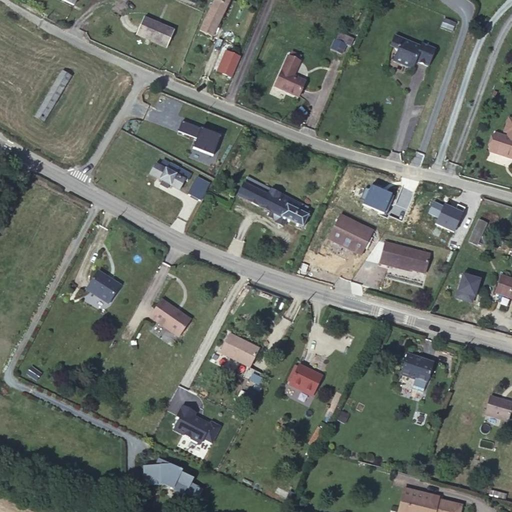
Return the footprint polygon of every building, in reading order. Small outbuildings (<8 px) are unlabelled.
[(212,36),(229,0),(215,0),(200,31),(212,36)] [(173,31),(144,18),(136,34),(166,47),(173,31)] [(428,65),(435,48),(421,42),(420,46),(394,35),(390,44),(397,47),(398,48),(393,61),(409,67),(412,66),(415,60),(428,65)] [(343,43),(332,38),(328,47),(340,52),(343,43)] [(232,77),(240,58),(226,52),(218,72),(232,77)] [(297,97),(304,81),(292,76),(298,62),(286,57),(273,87),(297,97)] [(57,98),(70,77),(62,72),(49,93),(57,98)] [(35,117),(43,122),(57,98),(49,93),(35,117)] [(511,158),(511,138),(494,134),(489,152),(511,158)] [(190,177),(162,162),(158,168),(154,165),(148,175),(161,182),(158,186),(166,190),(168,187),(178,192),(184,182),(186,183),(190,177)] [(308,208),(271,189),(247,177),(238,196),(270,212),(268,216),(276,220),(275,222),(284,226),(287,220),(303,228),(309,215),(305,214),(308,208)] [(199,203),(208,187),(196,180),(187,196),(199,203)] [(323,237),(329,239),(341,216),(335,213),(323,237)] [(373,232),(341,216),(329,239),(362,255),(373,232)] [(487,224),(478,220),(468,241),(477,245),(487,224)] [(426,274),(430,255),(385,243),(380,264),(390,266),(390,265),(426,274)] [(120,286),(111,280),(110,281),(106,279),(107,278),(97,272),(86,289),(108,303),(120,286)] [(511,280),(500,276),(494,293),(511,299),(511,280)] [(189,322),(175,312),(176,311),(161,300),(149,318),(178,337),(189,322)] [(190,320),(176,311),(175,312),(189,322),(190,320)] [(258,352),(242,344),(243,342),(230,335),(220,353),(249,369),(258,352)] [(259,351),(243,342),(242,344),(258,352),(259,351)] [(433,363),(407,354),(398,382),(400,377),(409,380),(410,378),(415,380),(412,388),(423,392),(424,388),(425,389),(433,363)] [(321,376),(299,365),(298,367),(291,382),(289,386),(298,390),(300,388),(313,394),(321,376)] [(298,367),(294,366),(287,380),(291,382),(298,367)] [(41,374),(31,367),(27,373),(37,380),(41,374)] [(256,385),(261,374),(249,368),(249,369),(244,379),(256,385)] [(507,422),(511,405),(511,403),(489,397),(484,415),(507,422)] [(348,415),(341,412),(337,420),(344,423),(348,415)] [(318,428),(309,444),(312,445),(321,430),(318,428)] [(180,470),(165,463),(163,466),(153,467),(142,468),(143,486),(160,484),(184,496),(192,480),(179,473),(180,470)] [(410,465),(401,463),(400,469),(408,471),(410,465)] [(432,496),(404,489),(397,511),(459,511),(461,506),(437,500),(431,499),(432,496)]
